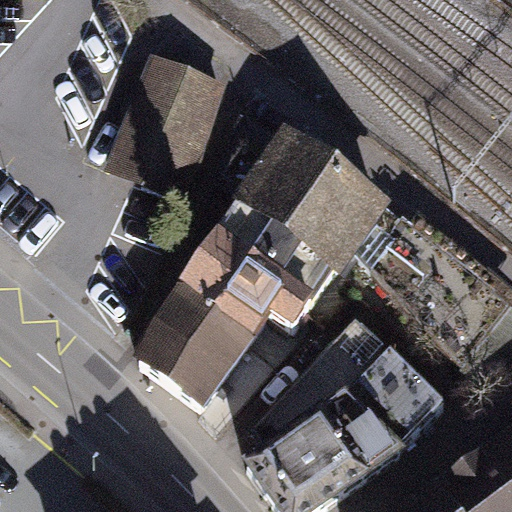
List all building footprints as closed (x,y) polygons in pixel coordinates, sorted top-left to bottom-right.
[(239,96),(151,64),(110,176),(199,208),(239,96)] [(393,219),(287,145),(283,151),(246,126),(215,192),(240,210),(235,218),(240,222),(174,307),(156,338),(137,371),(205,425),(250,366),(264,376),(284,351),(297,357),(337,291),(345,295),(361,270),(391,222),(393,219)] [(464,380),(511,320),(511,295),(420,224),(409,236),(391,222),(361,270),(464,380)] [(448,416),(355,326),(253,438),(269,461),(247,475),(271,511),(347,511),(409,467),(406,461),(448,416)] [(511,511),(511,451),(429,511),(511,511)]
